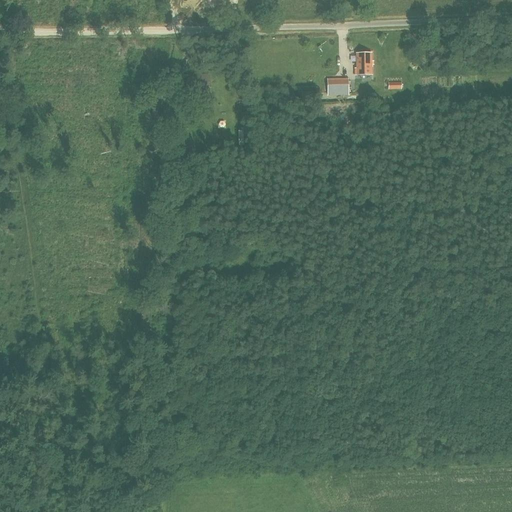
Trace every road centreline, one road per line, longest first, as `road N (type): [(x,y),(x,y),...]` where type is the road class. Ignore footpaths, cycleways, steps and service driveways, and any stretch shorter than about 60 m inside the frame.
road 1 (unclassified): [(177,30),(511,22)]
road 2 (track): [(177,30),(11,33)]
